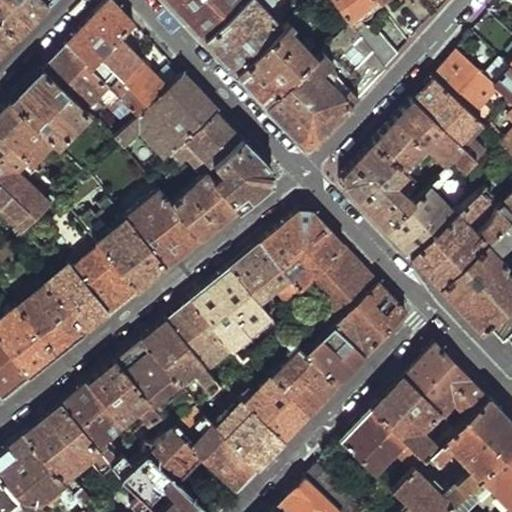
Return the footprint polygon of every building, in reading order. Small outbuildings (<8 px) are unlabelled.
[(0,0),(0,16),(16,32),(28,20),(46,2),(44,0),(0,0)] [(62,43),(87,65),(93,59),(121,34),(127,26),(132,19),(114,0),(103,0),(80,25),(62,43)] [(169,0),(207,40),(249,0),(169,0)] [(220,53),(238,72),(281,31),(255,4),(258,1),(258,0),(249,0),(207,40),(220,53)] [(335,0),(351,22),(360,16),(379,2),(377,0),(335,0)] [(420,0),(431,14),(442,0),(420,0)] [(255,4),(281,31),(285,27),(258,1),(255,4)] [(281,31),(238,72),(253,88),(267,102),(314,58),(289,31),(292,29),(301,20),(297,15),(285,27),(281,31)] [(0,49),(16,32),(0,16),(0,49)] [(360,16),(351,22),(357,30),(365,25),(360,16)] [(127,26),(133,33),(139,26),(132,19),(127,26)] [(384,67),(357,30),(351,22),(318,54),(314,58),(267,102),(288,125),(303,141),(306,141),(315,140),(384,67)] [(365,25),(357,30),(384,67),(396,53),(377,26),(365,25)] [(289,31),(314,58),(318,54),(292,29),(289,31)] [(99,66),(94,72),(110,86),(141,56),(121,34),(93,59),(99,66)] [(40,66),(85,110),(98,96),(108,108),(111,104),(117,107),(119,104),(122,100),(110,86),(94,72),(87,65),(62,43),(50,56),(40,66)] [(430,73),(472,111),(496,86),(480,70),(454,47),(430,73)] [(508,97),(511,100),(511,66),(510,64),(497,53),(480,70),(496,86),(508,97)] [(110,86),(122,100),(138,113),(167,84),(141,56),(110,86)] [(10,97),(46,132),(58,143),(88,113),(85,110),(40,66),(23,83),(10,97)] [(138,113),(132,119),(115,135),(126,145),(133,139),(132,136),(138,130),(142,127),(167,151),(169,149),(214,106),(197,89),(180,71),(167,84),(138,113)] [(410,96),(456,140),(460,144),(475,157),(484,147),(466,130),(478,117),(472,111),(430,73),(410,96)] [(392,115),(424,144),(439,158),(456,140),(410,96),(392,115)] [(0,133),(24,158),(28,161),(37,151),(31,145),(28,142),(39,132),(42,135),(46,132),(10,97),(0,107),(0,133)] [(493,131),(511,148),(511,100),(508,97),(505,100),(511,106),(511,107),(506,113),(511,117),(511,129),(506,135),(497,127),(493,131)] [(119,104),(132,119),(138,113),(122,100),(119,104)] [(206,163),(211,159),(240,134),(228,121),(214,106),(169,149),(179,159),(185,153),(192,146),(206,163)] [(88,113),(58,143),(62,147),(70,138),(80,137),(82,126),(91,116),(88,113)] [(371,137),(402,166),(424,144),(392,115),(371,137)] [(483,123),(493,131),(497,127),(487,117),(483,123)] [(138,130),(163,155),(167,151),(142,127),(138,130)] [(39,132),(28,142),(31,145),(42,135),(39,132)] [(0,182),(34,215),(42,207),(47,202),(13,169),(24,158),(0,133),(0,182)] [(219,168),(212,174),(236,205),(269,178),(269,165),(255,150),(240,134),(211,159),(219,168)] [(360,202),(383,227),(413,199),(409,195),(403,199),(387,181),(397,170),(402,174),(406,171),(402,166),(371,137),(340,170),(341,183),(360,202)] [(451,154),(469,172),(479,161),(475,157),(460,144),(451,154)] [(206,163),(192,146),(185,153),(199,169),(204,165),(206,163)] [(24,158),(13,169),(19,168),(28,161),(24,158)] [(406,171),(425,188),(432,181),(413,163),(406,171)] [(179,187),(169,197),(199,235),(236,205),(212,174),(204,165),(199,169),(193,174),(179,187)] [(437,177),(441,182),(445,185),(456,174),(448,167),(437,177)] [(13,169),(47,202),(50,200),(19,168),(13,169)] [(193,174),(188,168),(173,180),(179,187),(193,174)] [(397,241),(408,253),(455,210),(433,189),(441,182),(437,177),(432,181),(425,188),(413,199),(383,227),(397,241)] [(154,179),(141,191),(143,195),(158,184),(154,179)] [(479,187),(488,196),(494,191),(485,181),(479,187)] [(0,203),(23,226),(34,215),(0,182),(0,203)] [(143,195),(123,212),(125,215),(164,263),(199,235),(169,197),(158,184),(143,195)] [(458,208),(466,217),(488,196),(479,187),(475,191),(458,208)] [(423,269),(438,285),(485,239),(491,233),(504,220),(511,212),(511,189),(496,206),(489,217),(477,228),(466,217),(458,208),(455,210),(408,253),(423,269)] [(59,192),(50,200),(53,204),(62,196),(59,192)] [(42,207),(47,212),(54,212),(53,204),(50,200),(47,202),(42,207)] [(0,210),(13,224),(12,227),(16,232),(23,226),(0,203),(0,210)] [(287,273),(294,281),(298,286),(343,242),(311,207),(298,206),(279,221),(259,238),(287,273)] [(42,207),(34,215),(38,219),(47,212),(42,207)] [(485,239),(496,251),(511,235),(511,212),(504,220),(509,226),(496,237),(491,233),(485,239)] [(99,242),(134,287),(164,263),(125,215),(122,218),(124,223),(99,242)] [(122,218),(96,238),(99,242),(124,223),(122,218)] [(227,263),(257,301),(275,287),(274,285),(287,273),(259,238),(227,263)] [(458,306),(480,329),(511,298),(511,268),(496,251),(485,239),(438,285),(458,306)] [(99,242),(75,261),(72,258),(69,261),(72,264),(107,308),(134,287),(99,242)] [(308,295),(323,312),(309,325),(318,335),(332,323),(377,278),(361,261),(343,242),(298,286),(285,298),(284,299),(293,309),(308,295)] [(67,258),(41,278),(43,280),(46,284),(72,264),(69,261),(67,258)] [(188,295),(229,346),(240,362),(246,357),(234,341),(267,315),(257,301),(227,263),(188,295)] [(72,264),(46,284),(82,329),(107,308),(72,264)] [(275,287),(280,293),(294,281),(287,273),(274,285),(275,287)] [(332,323),(361,355),(382,332),(405,308),(377,278),(332,323)] [(43,280),(16,302),(19,306),(46,284),(43,280)] [(280,293),(285,298),(298,286),(294,281),(280,293)] [(46,284),(19,306),(55,351),(82,329),(46,284)] [(163,315),(201,363),(221,346),(225,349),(229,346),(188,295),(163,315)] [(16,302),(0,313),(0,321),(19,306),(16,302)] [(19,306),(0,321),(0,339),(27,374),(55,351),(19,306)] [(139,334),(177,382),(193,370),(209,390),(217,383),(201,363),(163,315),(139,334)] [(302,350),(335,382),(353,363),(361,355),(332,323),(318,335),(302,350)] [(274,331),(283,341),(285,339),(290,343),(294,340),(279,326),(274,331)] [(112,356),(156,409),(162,404),(157,397),(177,382),(139,334),(112,356)] [(401,370),(438,409),(453,394),(464,405),(460,409),(464,413),(486,393),(433,338),(415,356),(401,370)] [(0,395),(27,374),(0,339),(0,395)] [(269,373),(307,411),(317,401),(335,382),(302,350),(297,343),(269,373)] [(84,378),(116,416),(138,399),(154,415),(158,411),(156,409),(112,356),(84,378)] [(370,403),(407,439),(422,454),(424,452),(445,432),(440,429),(436,432),(426,422),(438,409),(401,370),(384,389),(370,403)] [(251,408),(282,438),(294,426),(307,411),(269,373),(253,390),(248,396),(243,391),(238,396),(240,398),(251,408)] [(57,400),(109,461),(116,456),(100,436),(119,421),(116,416),(84,378),(57,400)] [(243,391),(248,396),(253,390),(249,385),(243,391)] [(183,396),(191,407),(193,405),(195,403),(190,397),(187,393),(183,396)] [(452,445),(472,466),(455,481),(463,489),(511,443),(511,420),(505,413),(486,393),(464,413),(445,432),(424,452),(434,463),(452,445)] [(234,403),(245,414),(251,408),(240,398),(234,403)] [(122,424),(136,413),(138,399),(116,416),(119,421),(122,424)] [(138,399),(136,413),(145,422),(154,415),(138,399)] [(20,430),(72,489),(79,483),(70,473),(89,457),(99,470),(109,461),(57,400),(20,430)] [(339,436),(375,471),(379,467),(374,461),(397,438),(402,443),(407,439),(370,403),(349,424),(339,436)] [(224,435),(255,466),(266,454),(282,438),(251,408),(245,414),(224,435)] [(200,455),(235,488),(243,480),(255,466),(224,435),(219,431),(214,425),(205,417),(201,421),(204,425),(186,442),(200,455)] [(214,425),(219,431),(224,426),(219,420),(214,425)] [(145,449),(175,478),(200,455),(186,442),(170,425),(155,439),(147,434),(141,446),(145,449)] [(130,434),(141,446),(147,434),(140,426),(130,434)] [(0,446),(0,480),(14,497),(25,511),(43,511),(35,501),(50,489),(58,499),(55,501),(63,511),(68,511),(82,501),(72,489),(20,430),(0,446)] [(485,484),(498,500),(487,510),(489,511),(503,511),(511,503),(511,443),(463,489),(450,501),(438,511),(471,511),(464,503),(485,484)] [(156,509),(158,511),(209,511),(175,478),(145,449),(119,472),(124,478),(147,501),(161,485),(170,493),(156,509)] [(302,474),(340,509),(343,511),(366,511),(368,511),(315,461),(302,474)] [(405,500),(416,511),(438,511),(450,501),(442,492),(412,464),(390,486),(405,500)] [(273,505),(279,511),(336,511),(340,509),(302,474),(285,492),(273,505)] [(90,510),(92,511),(158,511),(156,509),(147,501),(124,478),(116,486),(140,510),(138,511),(107,511),(98,503),(90,510)] [(0,507),(14,497),(0,480),(0,507)] [(442,492),(450,501),(463,489),(455,481),(442,492)] [(72,489),(82,501),(90,495),(79,483),(72,489)] [(416,511),(405,500),(394,511),(416,511)] [(92,511),(90,510),(82,501),(68,511),(92,511)]
